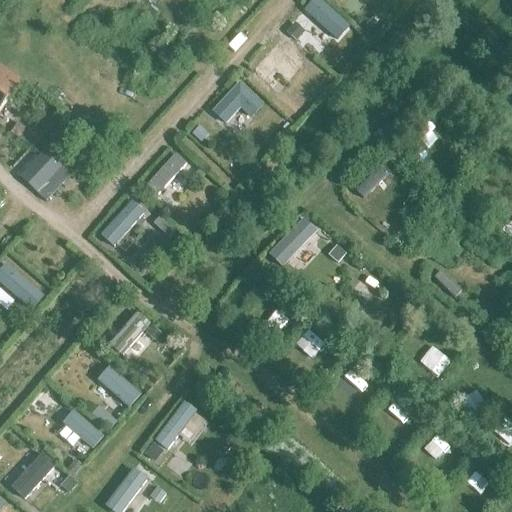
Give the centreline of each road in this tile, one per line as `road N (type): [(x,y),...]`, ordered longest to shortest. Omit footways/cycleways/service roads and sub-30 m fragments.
road 1 (track): [(0,178),(65,232),(281,0)]
road 2 (track): [(65,232),(169,324)]
